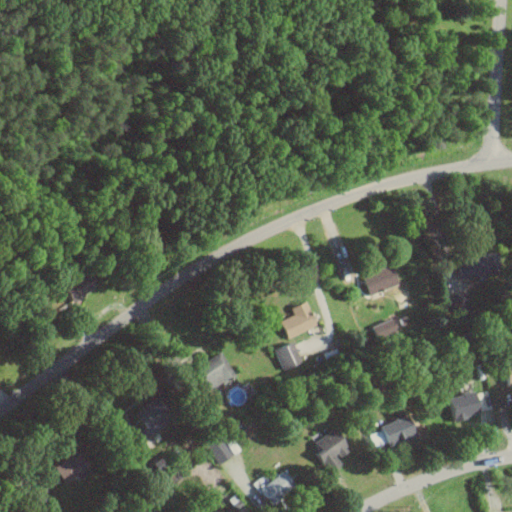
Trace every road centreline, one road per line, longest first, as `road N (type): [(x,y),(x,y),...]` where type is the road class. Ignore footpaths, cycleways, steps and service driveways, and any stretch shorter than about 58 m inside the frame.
road 1 (residential): [(0,405),(139,293),(223,242),(428,164),(511,162)]
road 2 (residential): [(491,165),(500,0)]
road 3 (residential): [(361,511),(449,473),(511,458)]
